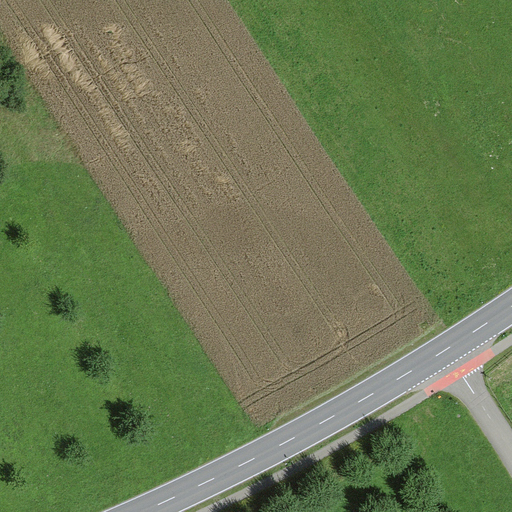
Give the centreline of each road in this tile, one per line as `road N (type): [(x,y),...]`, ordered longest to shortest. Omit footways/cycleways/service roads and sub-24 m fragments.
road 1 (primary): [(445,350),(330,420),(139,511)]
road 2 (residential): [(445,350),(511,456)]
